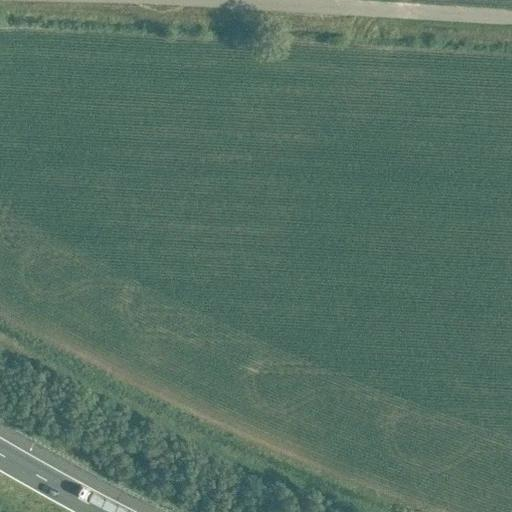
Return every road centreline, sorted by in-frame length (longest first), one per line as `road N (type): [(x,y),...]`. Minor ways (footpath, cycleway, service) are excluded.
road 1 (track): [(110,0),(511,21)]
road 2 (motorway): [(105,511),(0,451)]
